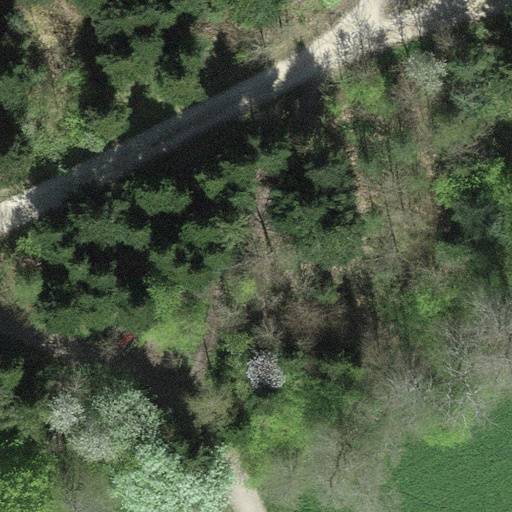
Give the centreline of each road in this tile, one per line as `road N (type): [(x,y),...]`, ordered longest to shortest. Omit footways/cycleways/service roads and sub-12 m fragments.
road 1 (track): [(0,221),(352,43),(498,0)]
road 2 (track): [(0,312),(136,373),(212,421),(250,511)]
